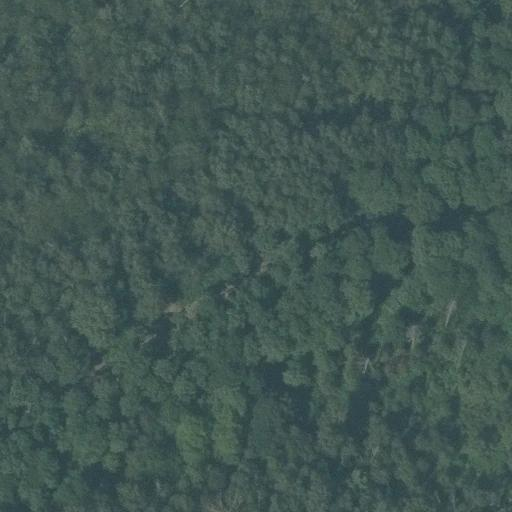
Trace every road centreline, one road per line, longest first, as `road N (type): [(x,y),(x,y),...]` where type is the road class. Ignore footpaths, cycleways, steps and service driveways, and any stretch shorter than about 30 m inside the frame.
road 1 (track): [(0,390),(401,50),(482,0)]
road 2 (track): [(511,221),(330,250),(262,275),(166,325),(17,439),(0,441)]
